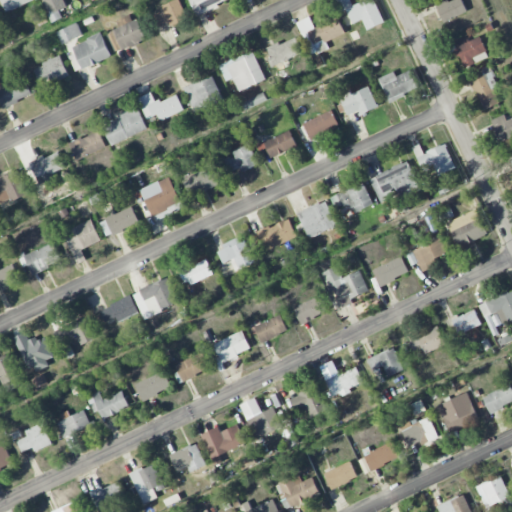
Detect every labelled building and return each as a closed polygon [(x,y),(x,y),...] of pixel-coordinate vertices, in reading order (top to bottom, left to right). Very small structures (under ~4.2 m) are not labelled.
[(33,0),(0,0),(7,12),(33,0)] [(174,0),(161,5),(163,10),(154,13),(159,25),(168,21),(170,26),(188,19),(179,0),(174,0)] [(188,0),(195,15),(230,1),(230,0),(188,0)] [(353,6),(350,0),(335,0),(341,11),(353,6)] [(385,22),(374,0),(370,0),(357,6),(368,30),(385,22)] [(468,12),(462,0),(453,0),(449,2),(448,0),(435,0),(434,1),(444,22),(468,12)] [(113,30),(123,51),(145,40),(132,13),(116,21),(119,27),(113,30)] [(312,56),(329,48),(326,42),(346,33),(338,17),(315,27),(310,17),(297,22),(312,56)] [(61,44),(82,35),(77,23),(56,32),(61,44)] [(76,72),(111,57),(101,33),(72,45),(75,53),(69,56),(76,72)] [(479,36),(469,41),(466,36),(453,44),(467,68),(477,62),(476,60),(488,52),(479,36)] [(272,65),(303,54),(297,37),(266,48),(272,65)] [(220,65),(227,81),(233,79),(239,92),(266,80),(253,50),(220,65)] [(34,68),(40,83),(50,78),(53,84),(70,76),(60,56),(34,68)] [(469,76),(483,110),(500,103),(493,88),(498,86),(490,67),(469,76)] [(394,71),(379,79),(390,102),(419,89),(410,70),(396,76),(394,71)] [(184,88),(195,113),(212,106),(210,103),(223,97),(213,75),(184,88)] [(0,89),(0,97),(4,107),(32,95),(25,78),(0,89)] [(359,111),(361,115),(378,107),(369,86),(352,93),(350,90),(339,95),(348,115),(359,111)] [(177,94),(156,103),(152,92),(138,98),(147,119),(159,114),(161,120),(184,110),(177,94)] [(267,98),(263,92),(244,103),(248,110),(267,98)] [(147,131),(140,110),(103,122),(111,144),(147,131)] [(303,123),(311,140),(340,127),(333,110),(303,123)] [(511,118),(506,120),(504,115),(491,119),(500,142),(511,137),(511,118)] [(70,141),(76,159),(106,149),(100,132),(70,141)] [(226,160),(230,172),(240,168),(241,172),(258,165),(250,144),(232,150),(234,157),(226,160)] [(439,176),(456,168),(445,144),(424,153),(420,144),(413,147),(424,171),(435,167),(439,176)] [(65,170),(60,152),(30,162),(36,179),(65,170)] [(419,192),(410,162),(371,175),(379,201),(398,195),(399,198),(419,192)] [(14,201),(29,193),(17,170),(0,178),(0,202),(1,204),(12,198),(14,201)] [(141,189),(154,221),(184,209),(170,177),(141,189)] [(330,198),(335,209),(352,201),(357,212),(374,204),(364,182),(330,198)] [(298,213),(309,238),(337,226),(326,201),(298,213)] [(106,220),(100,223),(107,237),(139,223),(132,206),(115,214),(113,209),(103,213),(106,220)] [(458,247),(488,235),(478,210),(448,221),(458,247)] [(258,232),(267,251),(297,236),(289,218),(258,232)] [(101,241),(92,219),(63,232),(77,264),(86,260),(82,249),(101,241)] [(236,271),(254,263),(243,237),(217,248),(223,264),(231,260),(236,271)] [(434,259),(448,253),(440,238),(407,254),(413,265),(418,262),(423,272),(437,265),(434,259)] [(32,273),(61,264),(55,244),(19,255),(23,267),(29,265),(32,273)] [(373,269),(380,286),(409,273),(402,257),(373,269)] [(213,275),(207,259),(179,269),(185,285),(213,275)] [(0,290),(20,281),(13,264),(0,269),(0,290)] [(369,291),(360,270),(343,278),(337,266),(324,272),(340,309),(353,303),(351,299),(369,291)] [(144,319),(179,304),(168,278),(133,293),(144,319)] [(294,306),(300,323),(329,313),(323,296),(294,306)] [(101,307),(106,321),(117,317),(119,322),(138,315),(132,297),(101,307)] [(456,326),(458,334),(482,326),(476,310),(447,319),(450,328),(456,326)] [(288,331),(281,315),(255,327),(262,343),(288,331)] [(56,329),(61,343),(79,336),(82,344),(96,339),(88,318),(56,329)] [(446,345),(439,327),(407,340),(415,358),(446,345)] [(213,344),(222,363),(251,349),(242,330),(213,344)] [(36,371),(49,366),(47,358),(53,356),(46,336),(29,341),(26,333),(15,337),(27,369),(35,366),(36,371)] [(373,356),(381,379),(403,371),(395,348),(373,356)] [(210,369),(203,353),(176,364),(183,381),(210,369)] [(0,377),(6,392),(23,384),(10,354),(0,358),(0,377)] [(349,388),(363,382),(357,366),(325,379),(333,398),(350,391),(349,388)] [(143,401),(172,388),(164,371),(135,384),(143,401)] [(511,404),(511,388),(511,385),(483,395),(489,413),(511,404)] [(291,396),(297,413),(307,409),(310,417),(326,411),(317,387),(291,396)] [(103,419),(130,407),(122,391),(103,399),(100,393),(88,398),(94,413),(100,410),(103,419)] [(479,420),(467,392),(438,405),(450,433),(479,420)] [(241,404),(256,438),(282,427),(274,408),(262,412),(256,398),(241,404)] [(91,428),(86,412),(57,421),(62,437),(91,428)] [(411,450),(438,437),(429,417),(418,422),(416,419),(400,426),(411,450)] [(34,447),(36,451),(52,444),(42,423),(25,430),(28,436),(18,441),(23,452),(34,447)] [(202,433),(214,466),(223,462),(220,454),(245,445),(239,425),(221,431),(219,427),(202,433)] [(190,472),(206,466),(197,443),(171,454),(178,472),(189,468),(190,472)] [(399,459),(393,444),(359,457),(365,472),(399,459)] [(0,469),(14,463),(5,445),(0,447),(0,469)] [(331,489),(358,479),(351,462),(325,472),(331,489)] [(130,473),(143,505),(158,498),(154,487),(163,484),(155,464),(130,473)] [(276,484),(288,510),(321,495),(313,477),(302,482),(298,473),(276,484)] [(510,498),(503,477),(477,486),(485,507),(510,498)] [(104,511),(108,511),(106,505),(126,498),(120,482),(91,492),(98,511),(104,511)] [(438,505),(440,511),(471,511),(464,494),(438,505)] [(251,509),(248,501),(241,504),(244,511),(279,511),(274,499),(251,509)] [(83,511),(78,500),(52,511),(83,511)]
